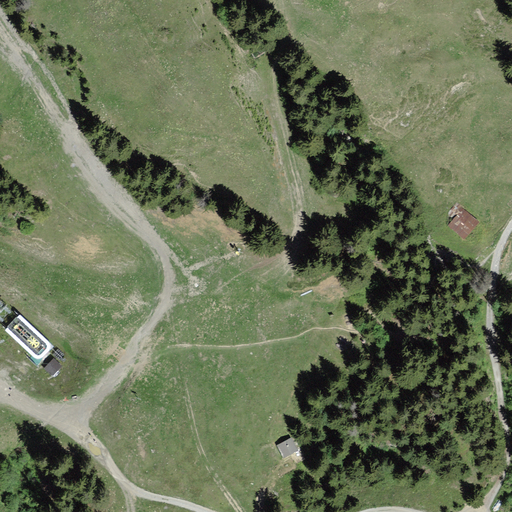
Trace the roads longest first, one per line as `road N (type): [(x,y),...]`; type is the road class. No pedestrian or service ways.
road 1 (track): [(0,43),(150,241),(165,286),(132,349)]
road 2 (track): [(492,506),(511,459),(490,306),(500,258)]
road 3 (track): [(72,426),(125,482),(205,511)]
